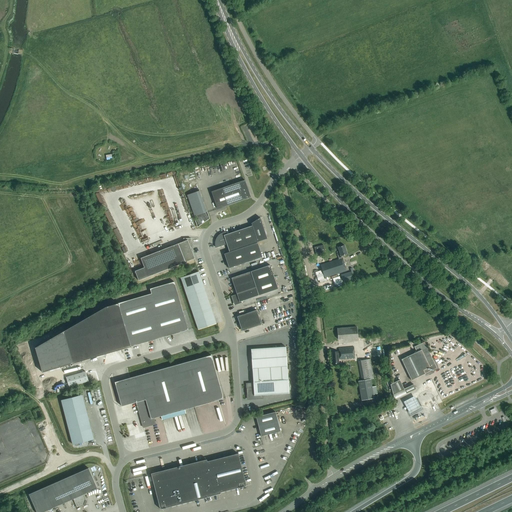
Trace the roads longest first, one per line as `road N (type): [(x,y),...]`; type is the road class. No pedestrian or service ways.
road 1 (unclassified): [(282,170),(316,304),(334,477)]
road 2 (secondary): [(301,154),(375,236),(496,336)]
road 3 (secondary): [(504,328),(470,286),(310,147)]
road 4 (unclassified): [(125,459),(106,374),(232,333)]
road 5 (unclassified): [(125,459),(235,423),(232,333)]
road 6 (unclassified): [(232,333),(204,240),(213,227),(255,208),(282,170)]
road 7 (unknown): [(226,430),(249,447),(254,486),(224,502),(162,511)]
road 8 (secondary): [(227,26),(251,81),(301,154)]
road 9 (secondary): [(310,147),(227,26)]
